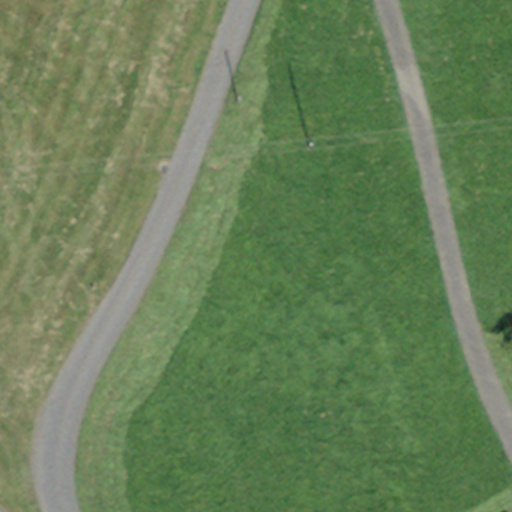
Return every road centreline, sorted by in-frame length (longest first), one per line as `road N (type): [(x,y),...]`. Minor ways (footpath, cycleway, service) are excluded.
road 1 (residential): [(66,511),(50,477),(72,389),(246,0)]
road 2 (track): [(511,424),(462,300),(387,0)]
